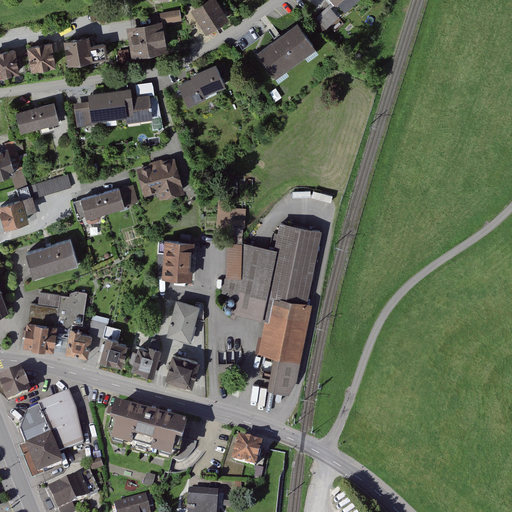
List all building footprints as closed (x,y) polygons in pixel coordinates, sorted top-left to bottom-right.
[(216,0),(197,12),(212,35),(235,21),(221,0),(216,0)] [(331,0),(340,8),(348,0),(331,0)] [(329,7),(317,19),(328,31),(340,19),(329,7)] [(161,11),(162,24),(183,22),(182,9),(161,11)] [(169,24),(129,30),(133,61),(173,56),(169,24)] [(302,24),(262,55),(281,80),(321,48),(302,24)] [(95,40),(67,44),(71,70),(99,66),(95,40)] [(51,44),(29,48),(33,69),(55,65),(51,44)] [(14,51),(0,53),(0,75),(18,72),(14,51)] [(220,67),(195,79),(206,100),(230,87),(220,67)] [(195,79),(181,86),(193,108),(207,101),(206,100),(195,79)] [(132,91),(109,93),(112,118),(128,116),(129,125),(154,123),(151,96),(133,98),(132,91)] [(100,118),(112,118),(109,93),(93,95),(94,105),(76,107),(78,129),(100,126),(100,118)] [(57,105),(40,109),(45,129),(63,125),(57,105)] [(40,109),(20,114),(25,135),(45,129),(40,109)] [(10,148),(0,151),(0,176),(17,172),(16,164),(23,163),(18,143),(9,145),(10,148)] [(176,153),(137,165),(147,198),(161,194),(162,201),(188,194),(176,153)] [(71,174),(33,185),(36,196),(37,199),(75,188),(71,174)] [(131,184),(72,201),(77,219),(136,202),(131,184)] [(36,196),(2,206),(9,228),(33,220),(31,213),(40,210),(37,199),(36,196)] [(237,201),(222,200),(221,224),(248,226),(250,210),(237,209),(237,201)] [(246,243),(229,243),(229,279),(225,279),(225,290),(239,293),(235,311),(269,318),(264,350),(276,353),(271,386),(295,394),(298,385),(317,303),(312,302),(326,230),(283,222),(278,248),(246,243)] [(75,238),(32,250),(39,274),(81,263),(75,238)] [(200,241),(169,239),(167,277),(197,279),(200,241)] [(0,315),(13,310),(0,276),(0,315)] [(40,304),(33,303),(28,344),(59,348),(61,335),(70,336),(71,329),(85,331),(85,327),(89,291),(78,290),(73,292),(73,295),(43,292),(40,304)] [(204,304),(180,297),(170,333),(194,340),(204,304)] [(88,353),(91,334),(73,331),(70,349),(88,353)] [(133,341),(110,336),(105,357),(127,363),(133,341)] [(165,350),(143,344),(136,368),(158,374),(165,350)] [(203,360),(177,352),(170,377),(196,385),(203,360)] [(27,369),(2,379),(10,402),(36,392),(27,369)] [(70,393),(40,406),(58,451),(84,442),(70,393)] [(194,425),(123,404),(116,427),(121,429),(117,443),(139,449),(142,439),(162,445),(159,456),(178,461),(181,449),(187,451),(194,425)] [(21,430),(39,474),(64,464),(58,451),(40,406),(27,412),(21,430)] [(264,442),(237,435),(231,459),(257,466),(264,442)] [(83,476),(50,490),(60,511),(92,497),(83,476)] [(146,487),(153,487),(155,477),(148,476),(146,487)] [(189,511),(190,491),(181,491),(180,511),(189,511)] [(218,511),(221,494),(195,492),(192,511),(218,511)] [(153,511),(150,497),(119,505),(120,511),(153,511)]
